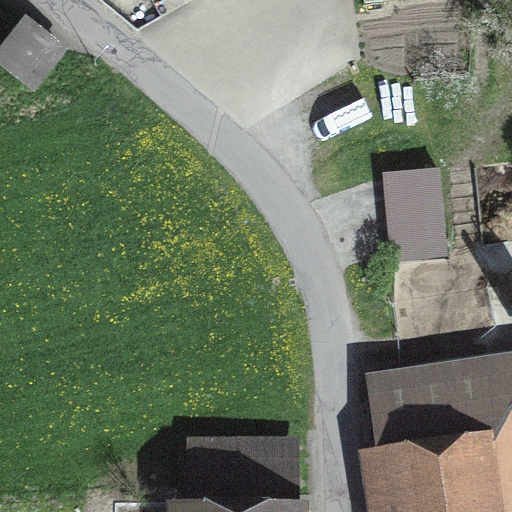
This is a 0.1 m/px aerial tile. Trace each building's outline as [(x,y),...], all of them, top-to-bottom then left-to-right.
[(0,54),(0,60),(33,87),(63,51),(27,22),(0,54)] [(438,171),(385,176),(393,262),(445,257),(438,171)] [(511,511),(511,363),(371,384),(389,511),(511,511)] [(192,496),(282,495),(292,494),(292,453),(259,453),(259,444),(192,444),(192,496)] [(282,511),(282,495),(192,496),(192,511),(282,511)]
